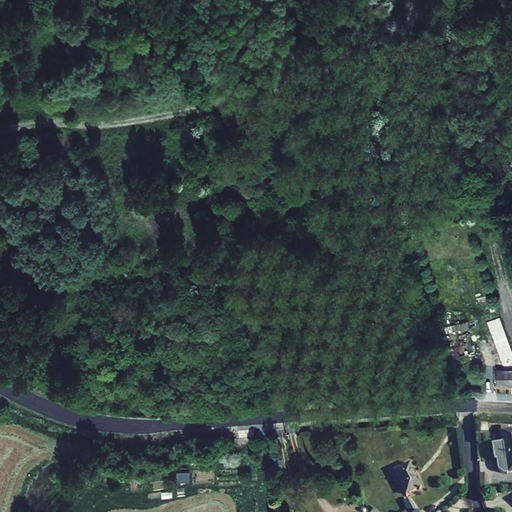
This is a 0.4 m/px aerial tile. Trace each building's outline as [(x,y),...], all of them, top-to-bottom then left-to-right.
[(491,369),(490,392),(492,392),(511,394),(511,362),(498,320),(490,322),(494,334),(490,336),(494,349),(498,347),(505,371),(491,369)] [(510,430),(502,432),(505,446),(494,449),(497,464),(499,464),(500,472),(502,473),(503,475),(505,476),(507,477),(509,477),(511,477),(511,476),(511,433),(510,434),(510,430)] [(405,456),(390,464),(402,486),(417,478),(405,456)] [(370,498),(365,504),(374,511),(381,511),(384,509),(370,498)] [(419,502),(405,509),(406,511),(415,511),(423,508),(419,502)]
